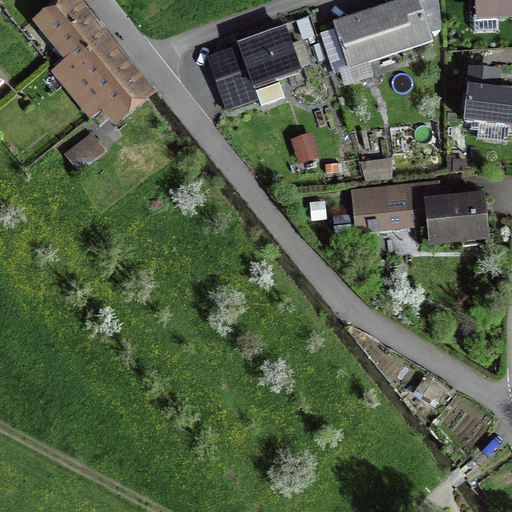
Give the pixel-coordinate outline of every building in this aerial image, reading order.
[(144,94),(68,0),(64,0),(39,20),(69,57),(56,67),(103,126),(144,94)] [(413,0),(384,0),(326,19),(341,67),(426,39),(413,0)] [(511,0),(473,0),(475,19),(511,16),(511,0)] [(229,48),(200,57),(218,110),(274,91),(271,80),(297,71),(281,24),(226,42),(229,48)] [(494,69),(462,66),(457,119),(507,123),(510,87),(493,85),(494,69)] [(93,138),(68,156),(80,171),(104,154),(93,138)] [(440,202),(439,186),(356,195),(360,233),(428,225),(430,246),(487,240),(483,197),(440,202)]
